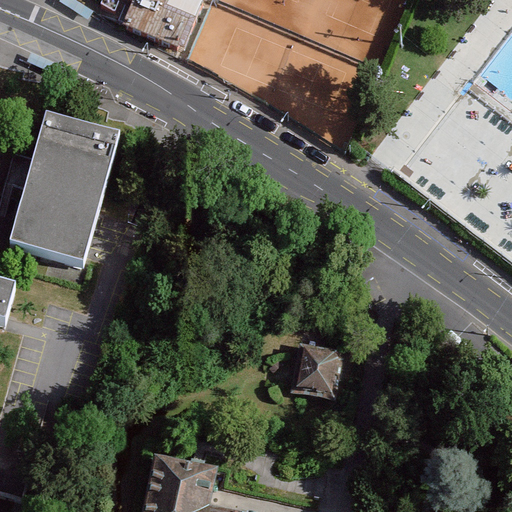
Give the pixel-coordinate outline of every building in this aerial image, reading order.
[(94,11),(75,0),(59,0),(59,1),(88,19),(94,11)] [(206,9),(184,0),(119,0),(141,9),(131,34),(186,57),(206,9)] [(63,66),(32,53),(27,61),(59,75),(63,66)] [(100,207),(120,139),(45,117),(33,159),(8,247),(83,268),(87,251),(100,207)] [(0,280),(0,329),(7,331),(19,288),(0,280)] [(340,404),(347,362),(342,355),(302,348),(294,395),(340,404)] [(148,511),(213,511),(221,471),(158,459),(148,511)]
